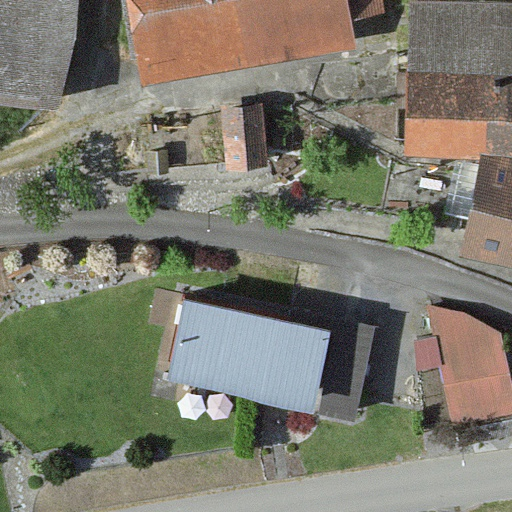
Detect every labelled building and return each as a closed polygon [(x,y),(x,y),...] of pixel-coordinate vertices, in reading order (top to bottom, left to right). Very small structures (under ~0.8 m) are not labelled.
[(59,0),(0,0),(0,101),(45,107),(59,0)] [(122,0),(135,86),(345,55),(339,14),(371,9),(369,0),(122,0)] [(511,0),(398,0),(396,155),(509,157),(511,0)] [(255,172),(253,115),(210,117),(213,174),(255,172)] [(511,165),(475,157),(453,257),(511,269),(511,165)] [(298,329),(172,301),(153,384),(346,426),(367,332),(301,318),(298,329)] [(455,323),(421,319),(442,432),(459,429),(462,447),(511,437),(511,407),(507,409),(495,346),(455,323)]
